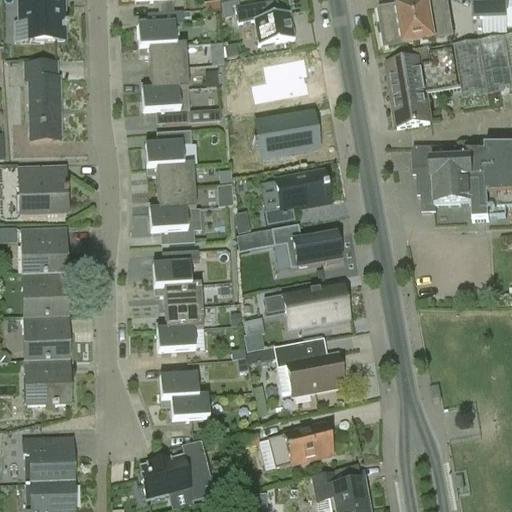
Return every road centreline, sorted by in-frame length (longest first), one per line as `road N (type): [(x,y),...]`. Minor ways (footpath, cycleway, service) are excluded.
road 1 (residential): [(116,439),(103,269),(110,184),(94,0)]
road 2 (residential): [(409,416),(337,0)]
